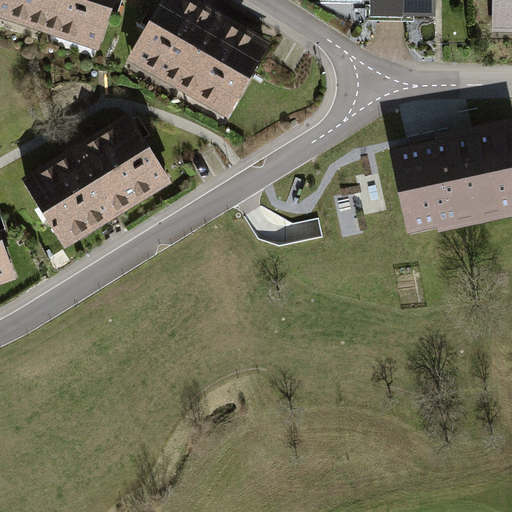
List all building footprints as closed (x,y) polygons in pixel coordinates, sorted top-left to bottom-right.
[(0,0),(0,6),(97,39),(109,0),(0,0)] [(228,107),(266,43),(192,0),(166,0),(135,53),(228,107)] [(431,0),(372,0),(373,12),(431,13),(431,0)] [(511,0),(495,0),(495,27),(511,26),(511,0)] [(511,214),(511,115),(436,132),(437,136),(392,146),(409,231),(438,225),(439,230),(511,214)] [(166,177),(130,118),(89,143),(83,133),(69,141),(72,145),(64,150),(67,155),(28,179),(65,239),(166,177)] [(0,275),(13,271),(0,235),(0,275)]
